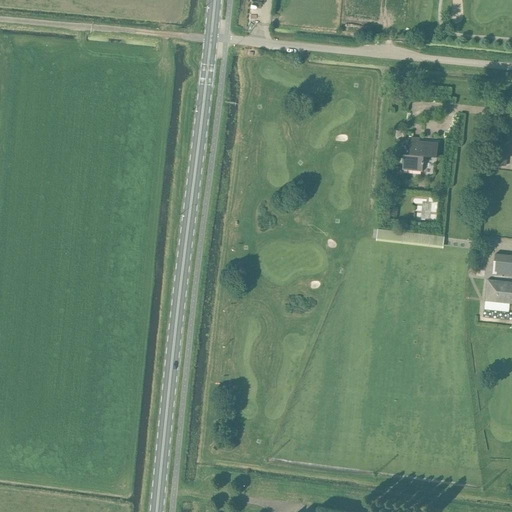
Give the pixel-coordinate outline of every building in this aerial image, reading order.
[(437,158),(438,142),(420,141),(420,137),(411,137),(410,155),(404,155),(402,170),(422,172),(424,157),(437,158)] [(509,142),(493,140),(491,165),(506,166),(509,142)] [(397,243),(443,249),(443,246),(444,237),(378,229),(377,241),(397,243)] [(511,255),(495,254),(493,273),(511,275),(511,255)] [(511,282),(488,280),(485,301),(511,304),(511,282)]
